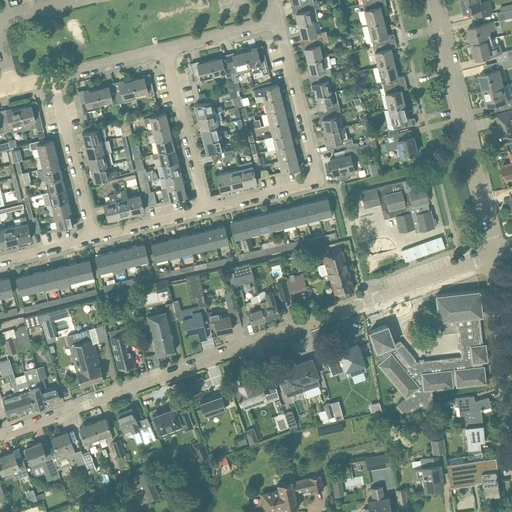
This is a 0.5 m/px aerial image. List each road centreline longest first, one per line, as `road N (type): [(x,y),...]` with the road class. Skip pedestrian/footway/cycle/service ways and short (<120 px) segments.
road 1 (residential): [(0,435),(496,253)]
road 2 (residential): [(205,210),(315,180),(276,21)]
road 3 (unclassified): [(496,253),(433,0)]
road 4 (residential): [(205,210),(164,49)]
road 5 (residential): [(92,238),(53,77)]
road 6 (unclassified): [(511,399),(496,253)]
